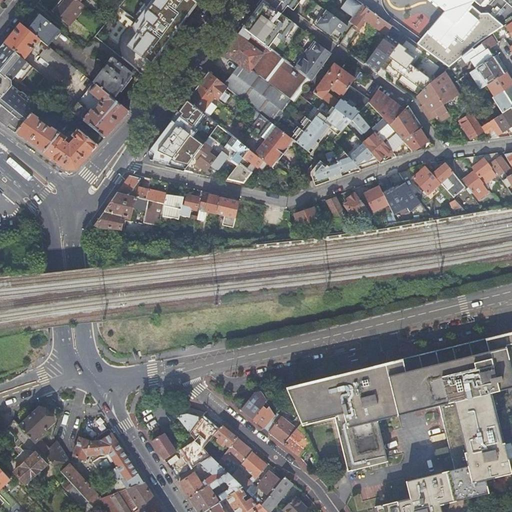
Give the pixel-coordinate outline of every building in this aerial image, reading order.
[(64,3),(60,0),(51,12),(54,15),(64,3)] [(80,2),(76,0),(60,0),(64,3),(54,15),(69,27),(86,7),(80,2)] [(277,0),(263,0),(263,1),(280,14),(284,8),(286,6),(277,0)] [(277,0),(286,6),(293,11),(301,0),(277,0)] [(404,36),(437,60),(479,10),(467,0),(354,0),(362,5),(380,19),(392,27),(404,36)] [(488,3),(490,0),(467,0),(479,10),(485,3),(488,3)] [(280,14),(263,1),(256,11),(243,29),(266,47),(269,49),(277,38),(284,43),(289,36),(296,26),(280,14)] [(380,19),(362,5),(355,14),(349,23),(353,26),(351,29),(357,33),(364,23),(368,22),(374,27),(386,35),(387,34),(392,27),(380,19)] [(340,21),(327,12),(322,19),(317,26),(330,35),(338,41),(348,26),(340,21)] [(41,17),(29,32),(40,41),(44,44),(48,47),(53,41),(59,34),(60,32),(41,17)] [(5,45),(24,61),(30,54),(33,50),(31,48),(34,44),(36,46),(40,41),(29,32),(21,26),(5,45)] [(296,26),(289,36),(292,37),(299,28),(296,26)] [(404,36),(392,27),(387,34),(390,36),(386,42),(392,47),(397,41),(399,43),(404,36)] [(239,65),(224,85),(228,88),(261,115),(274,126),(275,127),(294,102),(294,103),(306,88),(311,80),(272,50),(271,51),(269,49),(266,47),(243,29),(224,53),(239,65)] [(476,46),(462,57),(466,63),(471,60),(476,69),(493,58),(488,50),(492,47),(496,44),(492,37),(477,48),(476,46)] [(314,42),(308,50),(310,52),(317,43),(314,42)] [(48,47),(44,44),(39,49),(44,52),(40,57),(68,80),(77,71),(48,47)] [(5,45),(0,50),(0,53),(21,71),(28,64),(24,61),(5,45)] [(405,70),(414,56),(399,45),(390,58),(405,70)] [(0,122),(4,125),(26,98),(10,85),(21,71),(0,53),(0,122)] [(476,69),(487,85),(504,74),(493,58),(476,69)] [(110,63),(94,84),(113,100),(120,92),(130,78),(131,76),(110,59),(109,61),(110,63)] [(21,71),(27,76),(34,69),(28,64),(21,71)] [(314,94),(333,108),(334,109),(339,102),(328,94),(331,89),(343,97),(355,80),(335,65),(314,94)] [(412,98),(415,100),(417,98),(427,88),(430,85),(439,77),(429,67),(418,78),(425,86),(412,98)] [(21,84),(27,76),(21,71),(10,85),(26,98),(31,92),(21,84)] [(209,73),(188,101),(203,113),(215,99),(218,101),(228,88),(224,85),(209,73)] [(487,85),(494,97),(492,98),(502,114),(510,109),(511,107),(511,82),(506,73),(504,74),(487,85)] [(26,98),(4,125),(16,134),(31,115),(42,101),(48,94),(55,86),(45,78),(33,93),(28,100),(26,98)] [(132,80),(130,78),(120,92),(122,93),(132,80)] [(339,102),(334,109),(352,122),(358,115),(368,104),(369,104),(369,103),(380,87),(375,83),(365,96),(367,97),(357,110),(341,99),(339,102)] [(113,100),(94,84),(71,111),(105,139),(128,113),(121,106),(113,100)] [(427,88),(417,98),(422,107),(420,108),(428,120),(436,115),(437,117),(440,122),(449,116),(430,85),(427,88)] [(49,94),(61,104),(66,97),(55,88),(49,94)] [(393,120),(403,107),(387,95),(377,108),(393,120)] [(203,113),(188,101),(148,154),(151,161),(186,170),(196,157),(204,145),(194,137),(199,130),(196,128),(206,115),(203,113)] [(476,120),(466,105),(463,107),(469,116),(460,122),(471,139),(483,131),(481,128),(476,120)] [(421,129),(407,107),(389,126),(389,127),(402,142),(419,130),(421,129)] [(294,134),(290,139),(293,141),(295,142),(311,155),(330,130),(338,136),(339,135),(347,127),(352,122),(334,109),(333,108),(326,116),(318,110),(309,121),(306,119),(302,124),(298,129),(294,134)] [(502,114),(498,117),(506,130),(511,126),(511,111),(510,109),(502,114)] [(38,120),(31,115),(16,134),(45,154),(60,134),(53,129),(51,131),(37,121),(38,120)] [(495,119),(481,128),(483,131),(485,134),(490,131),(488,129),(492,127),(497,136),(506,130),(498,117),(495,119)] [(70,123),(65,119),(59,127),(64,131),(64,130),(70,123)] [(370,129),(361,119),(355,124),(364,134),(370,129)] [(372,131),(375,135),(391,152),(393,154),(395,156),(403,153),(400,146),(403,143),(402,142),(389,127),(383,121),(372,131)] [(77,129),(70,123),(64,130),(66,132),(75,132),(77,129)] [(214,132),(211,136),(217,141),(221,137),(228,143),(233,137),(218,126),(214,132)] [(276,127),(255,155),(265,162),(270,167),(273,169),(277,163),(279,163),(290,149),(289,147),(293,141),(290,139),(276,127)] [(490,131),(494,139),(499,138),(497,136),(492,127),(488,129),(490,131)] [(67,139),(60,134),(45,154),(68,170),(77,169),(98,146),(79,130),(71,138),(74,142),(70,146),(66,142),(67,139)] [(419,130),(402,142),(403,143),(405,145),(411,152),(417,148),(417,149),(419,148),(427,143),(419,130)] [(353,149),(346,156),(359,169),(361,171),(380,164),(379,162),(378,161),(363,145),(362,144),(357,138),(354,135),(347,142),(353,149)] [(375,135),(363,145),(378,161),(379,162),(389,154),(391,152),(375,135)] [(204,145),(196,157),(200,160),(197,165),(207,173),(217,159),(209,153),(217,142),(210,137),(204,145)] [(241,143),(233,137),(228,143),(228,144),(244,157),(245,156),(249,150),(241,143)] [(255,155),(249,150),(245,156),(253,162),(255,164),(256,162),(261,167),(265,162),(255,155)] [(313,182),(315,187),(361,171),(359,169),(346,156),(343,152),(342,151),(335,157),(336,160),(332,161),(328,167),(321,161),(312,173),(311,173),(311,174),(311,175),(313,182)] [(497,154),(483,156),(507,189),(511,186),(511,176),(508,178),(504,173),(508,170),(497,154)] [(253,162),(245,156),(244,157),(239,164),(246,170),(248,168),(253,162)] [(483,161),(471,169),(474,173),(482,184),(483,185),(495,176),(483,161)] [(246,170),(239,164),(228,179),(243,183),(252,171),(248,168),(246,170)] [(429,164),(426,167),(431,174),(435,171),(429,164)] [(445,164),(433,175),(440,184),(447,179),(453,188),(460,182),(445,164)] [(431,174),(426,167),(413,179),(427,195),(440,184),(433,175),(431,174)] [(482,184),(474,173),(463,182),(478,201),(487,193),(482,184)] [(118,193),(146,200),(149,190),(151,179),(145,178),(143,189),(136,187),(141,180),(130,177),(118,193)] [(388,205),(380,188),(365,195),(369,202),(374,212),(388,205)] [(149,190),(146,200),(149,200),(165,204),(167,194),(149,190)] [(428,213),(412,191),(402,198),(413,214),(428,213)] [(149,200),(146,200),(118,193),(95,226),(98,229),(121,230),(123,221),(121,220),(121,217),(132,220),(133,217),(131,216),(133,209),(146,212),(149,200)] [(167,194),(165,204),(162,216),(179,220),(180,215),(183,204),(184,198),(167,194)] [(359,198),(356,194),(348,200),(349,203),(345,206),(354,218),(358,215),(360,217),(368,211),(364,205),(359,198)] [(359,198),(364,205),(369,202),(365,195),(359,198)] [(185,204),(183,204),(180,215),(190,218),(191,210),(197,211),(199,199),(188,196),(185,204)] [(209,198),(203,196),(199,210),(216,214),(220,198),(210,196),(209,198)] [(240,203),(220,198),(216,214),(236,219),(240,203)] [(335,225),(346,219),(336,198),(328,203),(335,218),(332,219),(335,225)] [(462,209),(455,200),(450,204),(454,210),(462,209)] [(262,208),(240,203),(236,219),(243,221),(245,212),(260,216),(262,208)] [(160,226),(163,207),(149,205),(146,216),(150,217),(148,225),(160,226)] [(299,226),(317,219),(314,209),(296,216),(299,226)] [(320,220),(324,230),(331,230),(328,220),(320,220)] [(159,239),(160,232),(145,231),(145,227),(131,226),(129,237),(159,239)] [(222,251),(253,248),(253,240),(227,241),(222,248),(222,251)] [(511,333),(469,344),(472,357),(422,369),(421,362),(410,365),(409,358),(385,364),(398,417),(414,413),(438,407),(454,471),(446,473),(454,504),(489,495),(488,491),(491,490),(496,486),(495,479),(511,475),(508,461),(505,446),(492,394),(511,389),(511,333)] [(419,356),(409,358),(410,365),(421,362),(419,356)] [(337,376),(286,388),(290,399),(301,425),(302,428),(334,420),(347,473),(387,463),(377,422),(398,417),(385,364),(337,376)] [(263,398),(260,394),(258,391),(254,395),(243,409),(241,411),(248,416),(253,421),(259,412),(255,409),(263,398)] [(253,421),(264,430),(275,417),(266,403),(259,412),(253,421)] [(26,421),(19,427),(61,473),(70,465),(70,463),(57,442),(48,450),(39,440),(47,433),(45,431),(53,424),(39,410),(30,418),(26,421)] [(264,430),(284,445),(298,429),(295,426),(294,429),(281,419),(286,413),(281,410),(275,417),(264,430)] [(186,416),(176,418),(181,424),(189,435),(198,424),(201,419),(189,417),(186,416)] [(284,445),(300,458),(310,446),(302,428),(301,425),(298,429),(284,445)] [(200,464),(211,458),(206,453),(202,450),(207,445),(212,439),(214,437),(214,436),(218,431),(212,427),(203,438),(204,440),(194,448),(189,453),(200,464)] [(230,449),(237,440),(221,428),(218,431),(214,436),(214,437),(218,440),(216,442),(223,448),(225,445),(230,449)] [(70,465),(61,473),(68,481),(74,487),(89,502),(143,483),(127,458),(112,435),(102,441),(95,442),(91,443),(79,438),(72,457),(85,461),(87,456),(98,456),(99,459),(93,463),(100,475),(98,476),(102,482),(108,477),(106,475),(110,472),(116,481),(118,482),(114,485),(97,495),(89,486),(79,475),(70,465)] [(164,435),(152,442),(153,445),(164,461),(176,453),(164,435)] [(228,459),(239,468),(241,466),(251,454),(252,453),(237,440),(230,449),(217,464),(220,467),(228,459)] [(202,450),(206,453),(210,448),(207,445),(202,450)] [(251,454),(266,467),(268,465),(252,453),(251,454)] [(25,485),(46,465),(35,454),(25,464),(14,474),(25,485)] [(246,492),(266,467),(251,454),(241,466),(253,477),(248,482),(236,471),(231,478),(242,489),(246,492)] [(207,487),(227,474),(220,467),(217,464),(211,458),(200,464),(203,467),(212,476),(207,480),(205,478),(203,480),(204,482),(201,485),(194,475),(179,484),(189,500),(208,487),(207,487)] [(0,508),(3,506),(0,503),(0,489),(12,479),(0,465),(0,508)] [(258,489),(268,497),(281,482),(269,472),(263,479),(258,486),(258,489)] [(441,511),(440,507),(454,504),(446,473),(406,483),(410,500),(375,508),(375,511),(441,511)] [(189,500),(196,511),(204,511),(226,499),(240,490),(242,489),(231,478),(227,474),(207,487),(208,487),(189,500)] [(260,506),(266,511),(269,511),(279,500),(292,485),(285,478),(284,479),(281,482),(268,497),(263,504),(260,506)] [(74,487),(68,481),(63,486),(69,492),(74,487)] [(89,502),(97,511),(135,511),(154,500),(145,485),(143,483),(89,502)] [(234,511),(247,511),(259,504),(254,500),(252,502),(250,499),(245,503),(243,499),(245,497),(240,490),(226,499),(234,511)] [(282,510),(284,511),(307,511),(303,508),(293,498),(282,510)] [(156,511),(160,509),(156,503),(154,500),(135,511),(156,511)]
